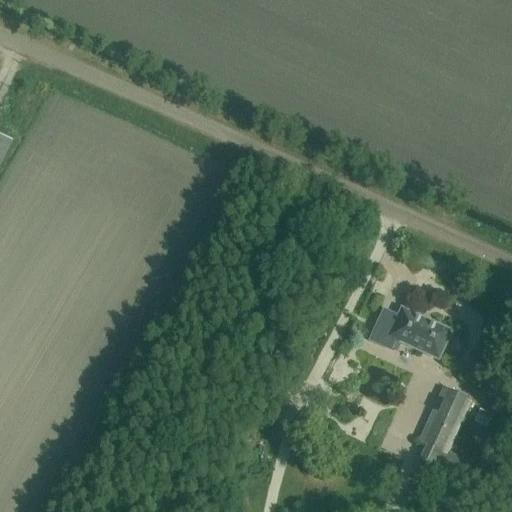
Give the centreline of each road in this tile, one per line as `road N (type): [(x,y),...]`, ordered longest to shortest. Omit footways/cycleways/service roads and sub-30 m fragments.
road 1 (unclassified): [(511,261),(0,32)]
road 2 (track): [(397,210),(308,386),(269,511)]
